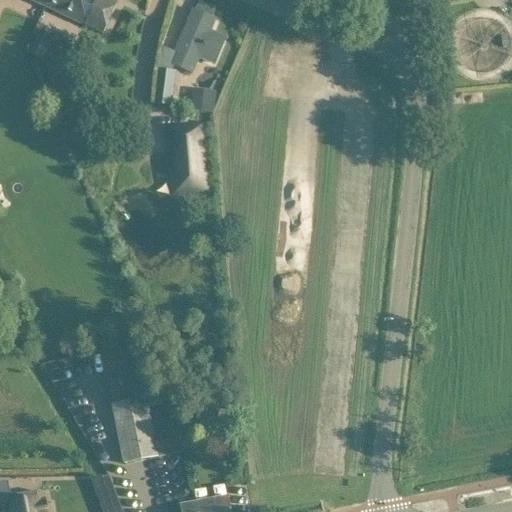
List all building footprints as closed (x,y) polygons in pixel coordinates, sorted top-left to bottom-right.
[(118,3),(112,0),(28,0),(81,25),(103,35),(118,3)] [(216,20),(213,18),(193,10),(175,53),(179,54),(174,66),(193,74),(200,58),(211,63),(217,61),(225,42),(222,37),(211,32),(216,20)] [(38,66),(41,59),(42,60),(51,41),(38,35),(30,54),(34,56),(31,63),(38,66)] [(175,73),(158,71),(154,104),(171,106),(175,73)] [(196,126),(171,128),(174,158),(175,170),(172,170),(174,196),(201,194),(208,194),(203,126),(196,126)] [(125,464),(186,453),(177,407),(149,412),(142,376),(109,382),(125,464)] [(0,511),(47,511),(46,502),(39,503),(37,492),(10,497),(8,483),(8,482),(0,482),(0,511)] [(184,501),(179,502),(180,511),(231,511),(229,498),(185,506),(184,501)]
